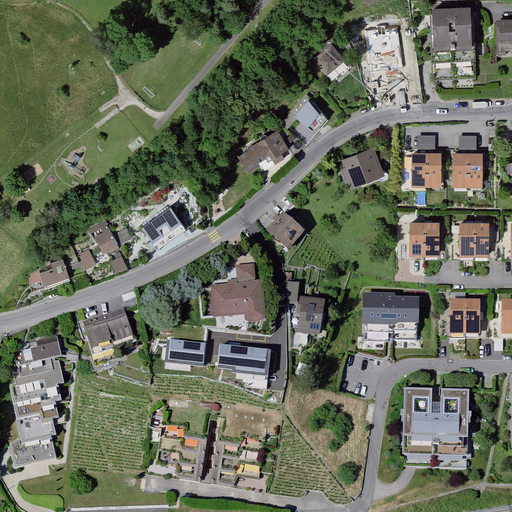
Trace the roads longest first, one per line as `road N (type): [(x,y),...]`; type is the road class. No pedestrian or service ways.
road 1 (residential): [(511,108),(364,121),(173,260),(0,321)]
road 2 (residential): [(511,366),(419,364),(389,376),(368,492),(354,511)]
